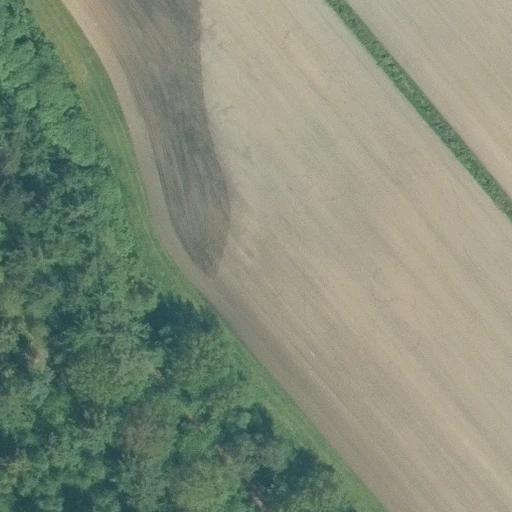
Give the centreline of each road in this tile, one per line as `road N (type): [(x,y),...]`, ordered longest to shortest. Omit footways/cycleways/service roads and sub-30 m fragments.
road 1 (track): [(190,414),(133,353),(96,229),(68,168),(43,132),(0,97)]
road 2 (track): [(181,511),(0,309)]
